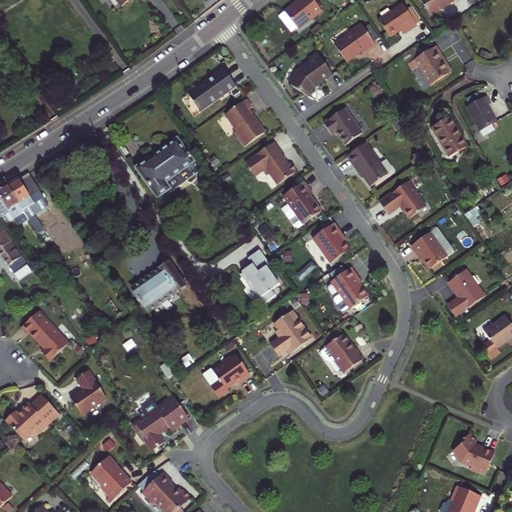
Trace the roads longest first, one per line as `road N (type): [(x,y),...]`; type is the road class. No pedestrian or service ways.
road 1 (residential): [(243,511),(208,472),(215,438),(281,397),(324,432),(351,432),(406,316),(396,273),(218,23)]
road 2 (residential): [(0,175),(218,23)]
